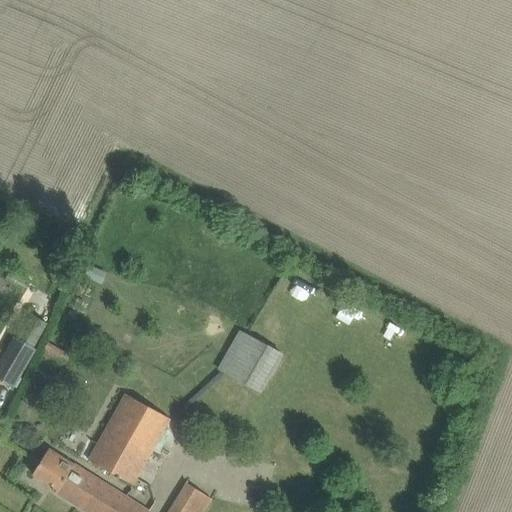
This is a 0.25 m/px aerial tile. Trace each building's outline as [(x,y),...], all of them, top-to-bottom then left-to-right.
[(89,263),(84,274),(102,283),(107,271),(89,263)] [(0,360),(0,380),(13,388),(51,326),(29,313),(0,360)] [(214,367),(263,393),(285,355),(236,328),(214,367)] [(90,460),(133,486),(171,419),(126,395),(90,460)] [(361,446),(369,427),(357,423),(349,441),(361,446)] [(147,511),(126,499),(83,471),(49,449),(33,475),(57,490),(55,493),(85,511),(147,511)] [(186,487),(170,511),(203,511),(210,502),(186,487)]
